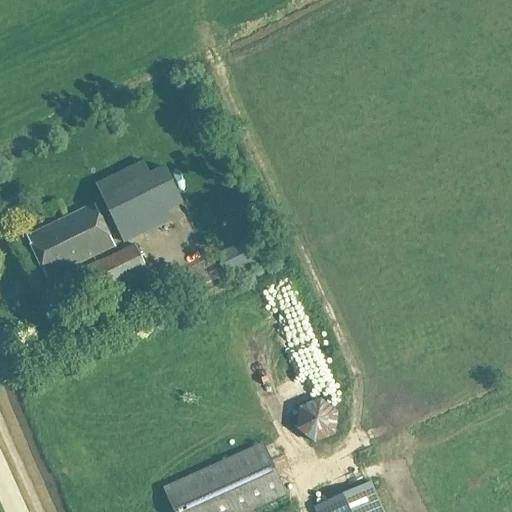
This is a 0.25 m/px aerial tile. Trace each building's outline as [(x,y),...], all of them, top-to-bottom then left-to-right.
[(182,205),(165,169),(150,176),(143,162),(95,186),(123,243),(171,220),(167,212),(182,205)] [(114,247),(94,206),(26,238),(46,279),(114,247)] [(256,264),(250,253),(244,241),(216,255),(225,277),(226,278),(256,264)] [(149,275),(135,245),(76,273),(90,303),(149,275)] [(204,265),(193,275),(207,291),(218,282),(204,265)] [(302,361),(305,378),(321,375),(317,358),(302,361)] [(291,419),(306,452),(342,435),(326,402),(291,419)] [(175,511),(248,511),(286,494),(263,443),(164,488),(175,511)] [(382,511),(370,483),(314,508),(315,511),(382,511)]
